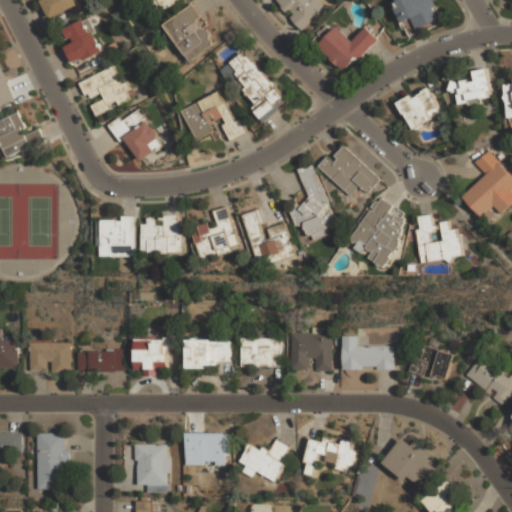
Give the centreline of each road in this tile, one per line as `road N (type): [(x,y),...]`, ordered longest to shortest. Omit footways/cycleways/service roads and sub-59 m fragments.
road 1 (residential): [(0,401),(392,403),(447,423),(511,497)]
road 2 (residential): [(104,181),(166,185),(232,171),(410,58),(511,33)]
road 3 (residential): [(241,0),(422,176)]
road 4 (residential): [(7,0),(104,181)]
